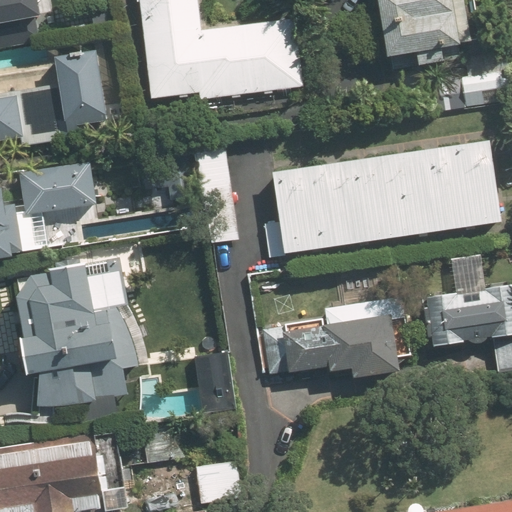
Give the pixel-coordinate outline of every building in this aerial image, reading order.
[(0,0),(0,45),(44,38),(37,0),(0,0)] [(198,0),(140,0),(154,104),(298,87),(290,20),(202,31),(198,0)] [(425,73),(426,81),(466,74),(462,50),(473,49),(464,0),(382,0),(396,78),(425,73)] [(0,140),(20,137),(22,146),(82,136),(80,127),(112,122),(100,48),(55,56),(60,82),(0,91),(0,140)] [(432,109),(505,97),(501,69),(428,81),(432,109)] [(212,243),(239,238),(224,144),(197,149),(212,243)] [(271,257),(284,256),(500,225),(488,145),(273,175),(279,222),(266,224),(271,257)] [(19,171),(26,214),(98,203),(91,159),(19,171)] [(0,186),(0,256),(25,253),(17,203),(6,204),(3,186),(0,186)] [(489,333),(494,372),(511,369),(511,305),(508,280),(484,283),(479,250),(447,255),(453,288),(419,294),(427,343),(489,333)] [(42,369),(39,404),(46,404),(85,402),(118,395),(130,393),(124,367),(140,365),(131,334),(117,305),(130,303),(122,258),(33,274),(18,295),(32,370),(42,369)] [(393,366),(385,317),(403,314),(400,293),(321,305),(323,319),(319,320),(318,315),(280,320),(280,324),(259,326),(266,371),(323,362),(324,367),(345,364),(347,374),(393,366)] [(228,348),(193,354),(202,412),(236,407),(228,348)] [(182,425),(139,429),(142,463),(185,459),(182,425)] [(96,437),(0,450),(0,511),(69,511),(106,507),(96,437)] [(235,460),(193,465),(198,502),(239,497),(235,460)]
